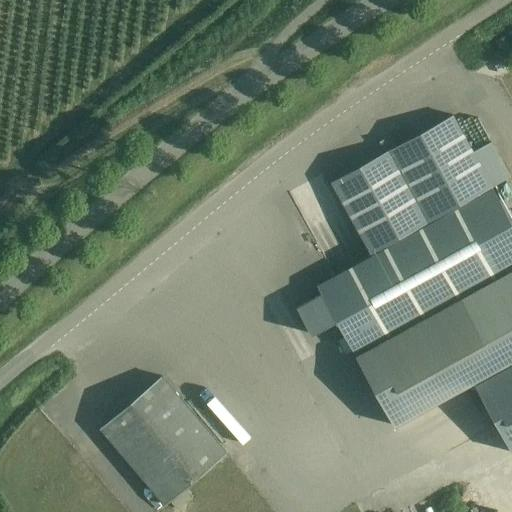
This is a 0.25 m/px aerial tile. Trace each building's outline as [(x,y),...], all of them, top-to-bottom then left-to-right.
[(511,452),(511,221),(493,188),(493,187),(511,177),(491,144),(474,154),(453,116),(333,182),(373,255),(318,285),(322,294),(298,307),(312,334),(337,321),(345,336),(353,349),(356,355),(395,426),(473,383),(511,452)] [(319,243),(311,226),(332,215),(310,174),(281,189),(311,247),(319,243)] [(345,336),(337,340),(344,354),(353,349),(345,336)] [(166,505),(227,453),(162,376),(101,428),(166,505)] [(81,458),(73,465),(81,474),(89,468),(81,458)] [(185,491),(174,501),(172,503),(177,509),(180,507),(190,497),(185,491)] [(383,511),(378,500),(364,507),(365,511),(383,511)]
